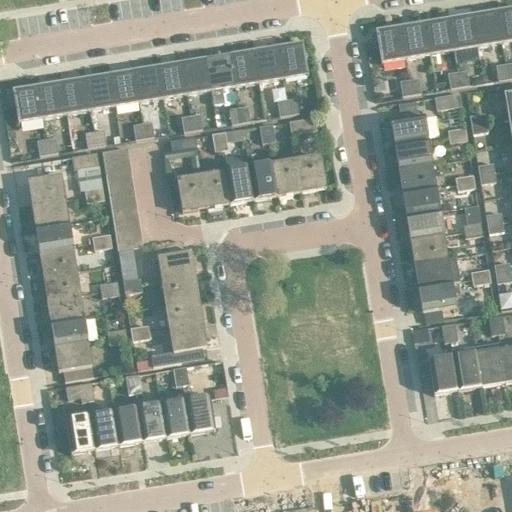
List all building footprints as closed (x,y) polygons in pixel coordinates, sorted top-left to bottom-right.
[(511,11),(496,14),(501,45),(511,42),(511,11)] [(473,18),(477,48),(501,45),(496,14),(473,18)] [(449,22),(454,52),(477,48),(473,18),(449,22)] [(454,52),(449,22),(425,26),(430,56),(454,52)] [(430,56),(425,26),(402,30),(406,60),(430,56)] [(376,34),(381,64),(406,60),(402,30),(376,34)] [(307,78),(308,78),(303,45),(302,45),(302,46),(277,50),(282,81),(307,77),(307,78)] [(253,54),(258,85),(282,81),(277,50),(253,54)] [(229,58),(234,89),(258,85),(253,54),(229,58)] [(213,107),(225,105),(223,90),(234,89),(229,58),(205,62),(210,92),(213,107)] [(182,66),(187,96),(210,92),(205,62),(182,66)] [(158,70),(163,100),(187,96),(182,66),(158,70)] [(496,68),(498,82),(507,81),(505,66),(496,68)] [(163,100),(158,70),(134,74),(139,104),(163,100)] [(469,87),(467,72),(457,74),(460,89),(469,87)] [(139,104),(134,74),(111,77),(116,108),(139,104)] [(448,75),(451,90),(460,89),(457,74),(448,75)] [(116,108),(111,77),(87,81),(92,112),(116,108)] [(421,95),(419,80),(410,82),(412,97),(421,95)] [(92,112),(87,81),(63,85),(68,116),(92,112)] [(400,83),(402,98),(412,97),(410,82),(400,83)] [(68,116),(63,85),(40,89),(45,120),(68,116)] [(20,125),(19,124),(45,120),(40,89),(14,93),(14,92),(13,92),(19,125),(20,125)] [(437,113),(462,109),(460,96),(435,100),(437,113)] [(297,116),(295,101),(285,103),(288,118),(297,116)] [(276,104),(278,120),(288,118),(285,103),(276,104)] [(415,103),(399,105),(401,121),(418,119),(415,103)] [(249,124),(247,109),(238,110),(240,126),(249,124)] [(229,112),(231,127),(240,126),(238,110),(229,112)] [(436,116),(391,124),(396,148),(427,143),(440,141),(436,116)] [(484,116),(471,118),(472,127),(486,125),(484,116)] [(202,132),(200,117),(190,119),(193,133),(202,132)] [(182,120),(184,135),(193,133),(190,119),(182,120)] [(317,132),(315,120),(290,124),(292,137),(317,132)] [(155,139),(152,125),(143,126),(145,141),(155,139)] [(473,136),(488,134),(486,125),(472,127),(473,136)] [(134,127),(136,143),(145,141),(143,126),(134,127)] [(272,127),(260,128),(261,137),(274,135),(272,127)] [(467,143),(465,130),(457,131),(459,144),(467,143)] [(448,133),(450,145),(459,144),(457,131),(448,133)] [(107,147),(105,132),(96,134),(98,149),(107,147)] [(87,135),(89,150),(98,149),(96,134),(87,135)] [(225,134),(212,136),(214,145),(226,143),(225,134)] [(262,146),(275,144),(274,135),(261,137),(262,146)] [(197,152),(195,139),(171,143),(173,156),(197,152)] [(60,155),(58,140),(48,141),(51,156),(60,155)] [(39,143),(41,158),(51,156),(48,141),(39,143)] [(215,153),(228,151),(226,143),(214,145),(215,153)] [(400,173),(431,168),(427,143),(396,148),(400,173)] [(126,151),(103,155),(105,167),(128,163),(126,151)] [(97,156),(72,160),(74,173),(99,169),(97,156)] [(326,190),(321,158),(296,162),(301,194),(326,190)] [(301,194),(296,162),(273,166),(278,198),(301,194)] [(107,179),(130,175),(128,163),(105,167),(107,179)] [(278,198),(273,166),(249,170),(254,202),(278,198)] [(493,166),(478,168),(480,177),(494,175),(493,166)] [(403,196),(435,191),(431,168),(400,173),(403,196)] [(254,202),(249,170),(226,174),(231,206),(254,202)] [(231,206),(226,174),(201,178),(207,210),(231,206)] [(130,175),(107,179),(109,192),(132,188),(130,175)] [(482,186),(496,184),(494,175),(480,177),(482,186)] [(61,178),(29,183),(33,207),(64,202),(61,178)] [(177,182),(182,214),(207,210),(201,178),(177,182)] [(475,190),(473,178),(465,179),(467,192),(475,190)] [(456,180),(458,193),(467,192),(465,179),(456,180)] [(132,188),(109,192),(111,204),(134,200),(132,188)] [(96,204),(104,203),(102,190),(94,191),(96,204)] [(96,204),(94,191),(85,193),(87,205),(96,204)] [(407,220),(439,215),(435,191),(403,196),(407,220)] [(113,216),(136,212),(134,200),(111,204),(113,216)] [(36,231),(68,226),(64,202),(33,207),(36,231)] [(136,212),(113,216),(115,229),(139,225),(136,212)] [(411,242),(443,237),(439,215),(407,220),(411,242)] [(501,215),(487,218),(488,227),(503,225),(501,215)] [(139,225),(115,229),(117,241),(141,237),(139,225)] [(483,238),(481,225),(472,226),(474,239),(483,238)] [(490,237),(504,234),(503,225),(488,227),(490,237)] [(40,254),(72,250),(68,226),(36,231),(40,254)] [(464,228),(466,240),(474,239),(472,226),(464,228)] [(112,250),(110,237),(101,239),(103,251),(112,250)] [(142,249),(143,249),(141,237),(117,241),(119,253),(134,251),(142,249)] [(415,267),(447,262),(443,237),(411,242),(415,267)] [(93,240),(95,253),(103,251),(101,239),(93,240)] [(181,243),(157,247),(162,284),(194,280),(190,254),(183,255),(181,243)] [(44,279),(76,274),(72,250),(40,254),(44,279)] [(134,251),(119,253),(120,266),(136,263),(134,251)] [(419,291),(451,286),(447,262),(415,267),(419,291)] [(509,265),(495,267),(496,277),(511,274),(509,265)] [(490,285),(488,272),(480,274),(482,286),(490,285)] [(47,303),(80,297),(76,274),(44,279),(47,303)] [(472,275),(474,288),(482,286),(480,274),(472,275)] [(498,286),(511,284),(511,280),(511,274),(496,277),(498,286)] [(194,280),(162,284),(166,309),(198,304),(194,280)] [(142,294),(140,281),(131,282),(134,295),(142,294)] [(123,283),(125,297),(134,295),(131,282),(123,283)] [(120,297),(118,284),(109,286),(111,299),(120,297)] [(101,287),(103,300),(111,299),(109,286),(101,287)] [(443,311),(455,310),(451,286),(419,291),(425,325),(445,322),(443,311)] [(51,327),(83,322),(80,297),(47,303),(51,327)] [(198,304),(166,309),(170,331),(202,326),(198,304)] [(502,318),(489,320),(491,329),(503,327),(502,318)] [(55,350),(87,345),(83,322),(51,327),(55,350)] [(202,326),(170,331),(174,355),(159,357),(161,371),(180,368),(178,355),(206,350),(202,326)] [(454,326),(441,328),(443,337),(456,335),(454,326)] [(492,337),(505,335),(503,327),(491,329),(492,337)] [(150,341),(148,328),(139,330),(141,342),(150,341)] [(131,331),(133,344),(141,342),(139,330),(131,331)] [(127,345),(125,332),(117,333),(119,346),(127,345)] [(108,334),(110,347),(119,346),(117,333),(108,334)] [(444,345),(457,343),(456,335),(443,337),(444,345)] [(506,385),(501,352),(500,344),(476,348),(478,356),(483,389),(506,385)] [(65,373),(66,384),(93,380),(87,345),(55,350),(58,375),(65,373)] [(137,348),(138,358),(155,357),(154,347),(137,348)] [(511,350),(501,352),(506,385),(511,384),(511,350)] [(453,360),(459,393),(483,389),(478,356),(453,360)] [(429,364),(434,397),(459,393),(453,360),(429,364)] [(151,361),(136,364),(138,372),(152,369),(151,361)] [(428,363),(418,364),(420,377),(430,375),(428,363)] [(186,370),(173,372),(174,380),(188,378),(186,370)] [(213,392),(231,392),(230,376),(212,377),(213,392)] [(138,378),(126,380),(127,388),(140,386),(138,378)] [(176,389),(189,386),(188,378),(174,380),(176,389)] [(66,389),(68,402),(81,400),(80,396),(93,394),(91,385),(66,389)] [(129,396),(141,394),(140,386),(127,388),(129,396)] [(81,404),(94,402),(93,394),(80,396),(81,400),(81,404)] [(215,432),(209,400),(185,404),(190,436),(215,432)] [(190,436),(185,404),(162,407),(167,440),(190,436)] [(167,440),(162,407),(137,411),(143,444),(167,440)] [(143,444),(137,411),(114,415),(119,448),(143,444)] [(119,448),(114,415),(90,419),(96,452),(119,448)] [(66,423),(71,456),(96,452),(90,419),(66,423)]
